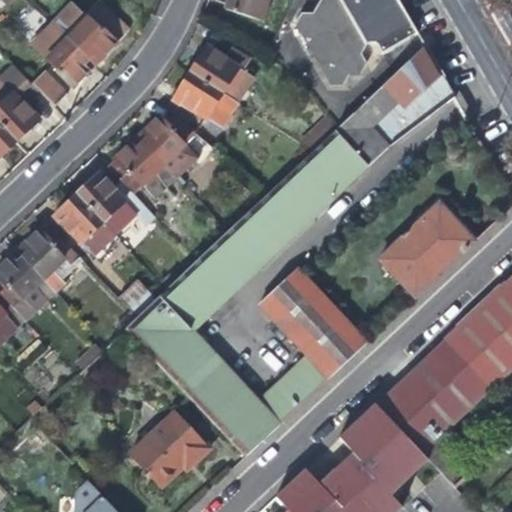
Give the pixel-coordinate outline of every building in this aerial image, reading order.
[(75,0),(53,23),(96,65),(114,46),(129,30),(96,0),(86,11),(75,0)] [(230,0),(227,10),(264,21),(270,0),(230,0)] [(322,0),(315,12),(303,12),(298,26),(331,85),(344,85),(351,75),(362,75),(369,63),(362,54),(367,46),(377,48),(382,56),(419,34),(416,30),(413,32),(396,4),(397,0),(322,0)] [(511,21),(507,13),(500,17),(511,35),(511,21)] [(86,75),(96,65),(53,23),(33,45),(60,71),(59,72),(74,87),(86,75)] [(388,146),(454,95),(446,80),(425,45),(336,130),(314,151),(269,193),(227,233),(198,261),(180,277),(168,289),(136,319),(125,329),(245,456),(365,343),(296,267),(257,302),(306,355),(259,400),(193,330),(388,146)] [(201,58),(192,72),(240,103),(257,78),(247,71),(253,62),(234,50),(227,60),(208,47),(201,58)] [(0,121),(18,141),(33,128),(41,120),(25,103),(39,90),(14,64),(1,76),(0,77),(0,121)] [(57,106),(69,94),(45,72),(34,84),(57,106)] [(224,128),(240,103),(192,72),(185,83),(175,100),(193,112),(195,110),(224,128)] [(152,125),(138,139),(168,170),(174,163),(176,165),(183,158),(178,153),(198,133),(176,115),(170,122),(162,115),(152,125)] [(0,158),(7,152),(18,141),(0,121),(0,158)] [(304,144),(314,151),(336,130),(329,121),(304,144)] [(153,194),(159,188),(150,179),(156,173),(160,177),(168,170),(138,139),(129,147),(117,159),(131,175),(133,174),(145,186),(153,194)] [(135,195),(145,186),(133,174),(131,175),(117,159),(109,167),(135,195)] [(168,185),(160,177),(156,173),(150,179),(159,188),(162,191),(168,185)] [(119,209),(130,220),(135,216),(144,226),(155,216),(138,197),(128,206),(114,192),(116,190),(101,174),(91,184),(77,197),(112,232),(115,235),(122,228),(111,216),(119,209)] [(97,246),(112,232),(77,197),(67,206),(55,217),(70,234),(72,232),(86,247),(93,241),(97,246)] [(379,258),(414,296),(474,240),(459,224),(440,203),(379,258)] [(122,228),(130,220),(119,209),(111,216),(122,228)] [(55,291),(64,283),(53,271),(60,265),(73,252),(48,224),(36,235),(19,252),(55,291)] [(55,292),(55,291),(19,252),(6,264),(0,269),(0,292),(14,308),(26,321),(55,292)] [(70,277),(60,265),(53,271),(64,283),(70,277)] [(160,282),(168,289),(180,277),(173,270),(160,282)] [(420,453),(511,371),(511,276),(376,404),(381,409),(420,453)] [(116,297),(129,312),(134,316),(154,297),(137,278),(116,297)] [(6,316),(14,308),(0,292),(0,338),(14,325),(6,316)] [(121,333),(125,329),(136,319),(134,316),(129,312),(114,326),(121,333)] [(33,417),(42,409),(35,402),(26,410),(33,417)] [(381,409),(376,404),(361,417),(366,422),(381,409)] [(420,453),(381,409),(366,422),(361,417),(351,427),(339,438),(353,453),(346,459),(351,465),(339,476),(372,511),(395,511),(400,508),(389,496),(428,460),(420,453)] [(174,411),(129,455),(160,487),(182,467),(191,459),(194,462),(209,448),(174,411)] [(433,468),(451,488),(466,475),(448,454),(433,468)] [(190,466),(194,462),(191,459),(182,467),(185,470),(190,466)] [(351,465),(346,459),(319,484),(345,511),(372,511),(339,476),(351,465)] [(305,485),(313,477),(306,469),(298,477),(305,485)] [(276,497),(289,511),(290,511),(345,511),(319,484),(313,477),(305,485),(298,477),(288,486),(276,497)] [(118,511),(88,480),(81,486),(77,492),(76,497),(75,511),(118,511)] [(0,504),(9,498),(0,485),(0,504)]
